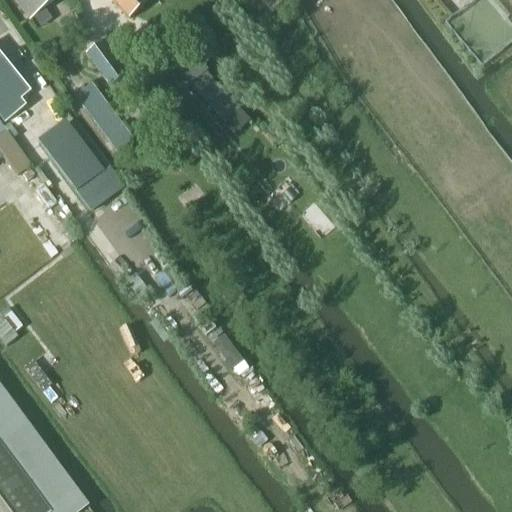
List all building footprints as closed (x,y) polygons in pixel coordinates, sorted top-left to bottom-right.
[(14,0),(30,20),(55,0),(14,0)] [(110,0),(130,20),(148,3),(146,1),(144,0),(110,0)] [(127,111),(143,101),(102,45),(87,56),(127,111)] [(191,58),(175,71),(223,124),(238,110),(205,73),(207,71),(193,55),(191,58)] [(0,58),(0,119),(0,120),(4,125),(23,109),(20,105),(30,96),(0,58)] [(116,154),(132,142),(91,86),(75,98),(116,154)] [(88,155),(64,125),(38,146),(81,201),(106,181),(92,164),(89,167),(83,160),(88,155)] [(222,338),(213,345),(232,371),(241,364),(222,338)] [(82,511),(88,508),(0,390),(0,511),(82,511)]
